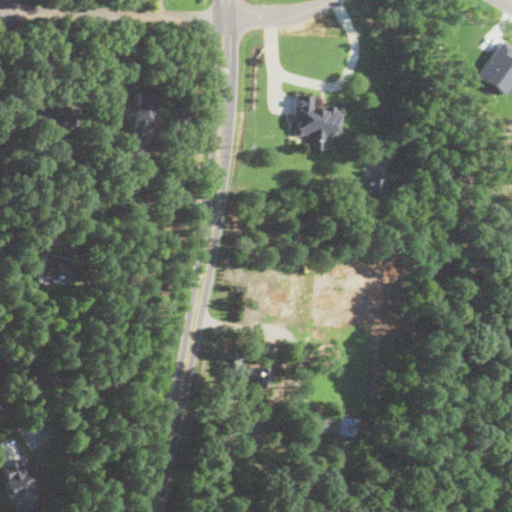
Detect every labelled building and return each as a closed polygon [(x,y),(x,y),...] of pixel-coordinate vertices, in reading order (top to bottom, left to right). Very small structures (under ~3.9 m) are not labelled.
[(476,74),(503,92),(511,77),(511,54),(509,53),(511,47),(498,39),(476,74)] [(155,118),(149,117),(148,137),(132,135),(136,90),(157,92),(155,118)] [(311,107),(322,108),(322,104),(333,105),(332,110),(336,110),(336,112),(339,112),(338,124),(335,124),(335,135),(330,135),(330,138),(323,137),(322,150),(305,149),(306,134),(300,133),(298,135),(294,135),(292,132),(292,128),(295,126),(295,120),(292,119),(293,94),(312,95),(311,107)] [(30,125),(30,109),(69,108),(69,125),(30,125)] [(35,164),(35,172),(26,172),(26,163),(35,164)] [(383,194),(362,193),(362,175),(383,176),(383,194)] [(81,213),(79,226),(69,224),(71,212),(81,213)] [(69,260),(79,262),(74,282),(60,279),(60,275),(57,274),(57,277),(43,274),(48,254),(69,258),(69,260)] [(274,365),(240,364),(240,348),(222,347),(221,375),(255,375),(255,380),(273,381),(274,365)] [(333,431),(334,413),(312,413),(311,430),(333,431)] [(354,433),(355,415),(338,415),(338,433),(354,433)] [(0,462),(0,466),(3,477),(0,478),(6,497),(9,496),(13,510),(36,503),(21,456),(0,462)]
